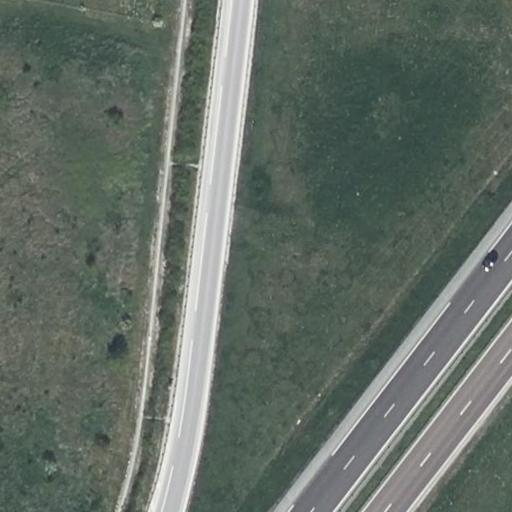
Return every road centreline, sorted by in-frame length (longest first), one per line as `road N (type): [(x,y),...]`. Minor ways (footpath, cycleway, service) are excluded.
road 1 (trunk): [(237,0),(171,511)]
road 2 (trunk): [(511,251),(310,511)]
road 3 (trunk): [(383,511),(511,346)]
